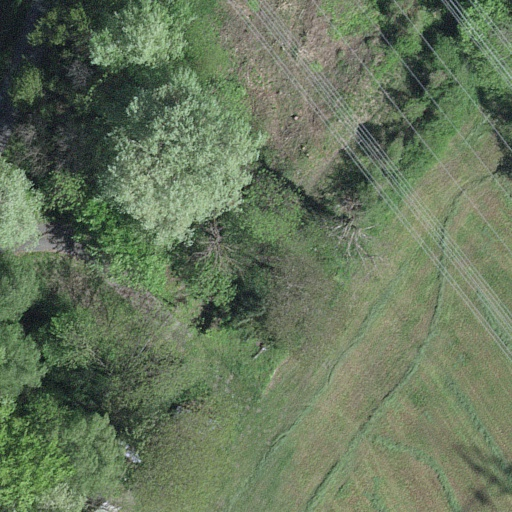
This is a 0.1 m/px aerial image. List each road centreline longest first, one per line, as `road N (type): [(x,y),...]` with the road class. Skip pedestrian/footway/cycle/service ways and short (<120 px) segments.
road 1 (unclassified): [(0,239),(76,246),(128,287)]
road 2 (unclassified): [(47,0),(0,124)]
